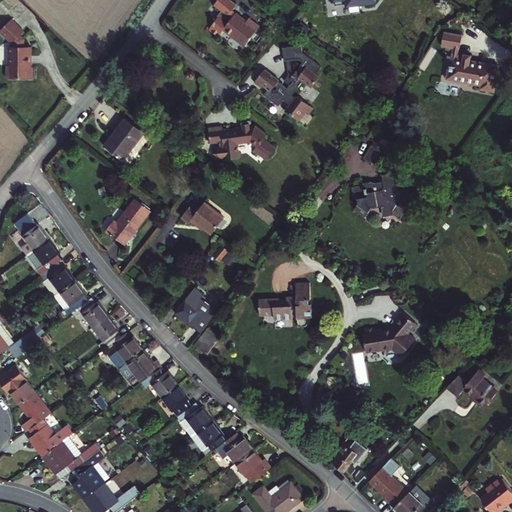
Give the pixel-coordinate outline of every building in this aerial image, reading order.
[(248,41),(262,22),(251,14),(247,19),(245,17),(247,15),(238,9),(235,13),(232,11),(239,1),(237,0),(220,0),(218,3),(225,8),(221,14),(222,14),(214,27),(223,33),(228,27),(248,41)] [(25,29),(11,18),(0,30),(13,43),(25,37),(21,33),(25,29)] [(451,53),(449,53),(446,77),(481,82),(480,86),(492,87),(496,63),(469,58),(469,54),(462,53),(462,56),(455,55),(456,48),(458,48),(460,35),(443,32),(441,46),(452,47),(451,53)] [(8,65),(8,77),(34,77),(34,66),(32,66),(32,45),(25,45),(25,37),(13,43),(13,46),(10,46),(10,65),(8,65)] [(289,107),(301,114),(309,104),(310,105),(314,108),(318,102),(301,90),(300,92),(296,89),(306,75),(316,82),(324,71),(320,68),(325,61),(306,47),(305,40),(287,43),(288,55),(291,55),(295,54),(304,53),(305,58),(296,70),(294,73),(296,75),(292,80),(289,84),(281,78),(281,77),(267,65),(258,77),(267,82),(272,86),(268,91),(283,101),(286,97),(293,102),(289,107)] [(295,54),(291,55),(292,69),(287,76),(292,80),(296,75),(294,73),(296,70),(295,54)] [(265,85),(267,82),(258,77),(256,79),(265,85)] [(309,104),(301,114),(303,116),(310,105),(309,104)] [(113,134),(105,144),(121,157),(130,145),(142,129),(124,115),(111,132),(113,134)] [(223,123),(208,125),(210,140),(223,139),(226,156),(240,155),(238,139),(251,138),(257,143),(255,147),(268,156),(276,145),(264,136),(267,132),(256,124),(250,125),(250,120),(243,120),(244,124),(242,124),(241,123),(234,124),(235,125),(223,126),(223,123)] [(103,143),(105,144),(113,134),(111,132),(103,143)] [(371,144),(363,157),(375,164),(382,151),(371,144)] [(136,150),(130,145),(121,157),(127,162),(136,150)] [(364,184),(351,186),(353,198),(357,198),(356,203),(352,209),(363,216),(369,207),(379,205),(380,211),(390,210),(395,203),(400,207),(399,209),(407,214),(417,199),(406,191),(405,185),(396,187),(394,179),(399,179),(397,168),(380,170),(382,183),(380,185),(372,186),(371,181),(364,182),(364,184)] [(117,220),(109,230),(127,245),(153,210),(138,199),(120,222),(117,220)] [(223,217),(203,202),(191,219),(211,234),(223,217)] [(19,248),(25,256),(48,239),(37,225),(36,226),(27,214),(13,224),(27,242),(19,248)] [(48,239),(25,256),(39,275),(58,261),(60,259),(57,255),(60,253),(49,239),(48,239)] [(220,245),(212,255),(219,260),(227,249),(220,245)] [(223,260),(236,270),(242,260),(229,251),(223,260)] [(58,261),(39,275),(37,276),(52,296),(74,280),(63,266),(62,266),(58,261)] [(74,280),(52,296),(63,310),(58,313),(62,318),(79,306),(87,300),(83,295),(84,294),(74,280)] [(279,298),(279,296),(260,298),(261,314),(275,313),(275,317),(294,316),(294,314),(300,314),(300,324),(306,324),(309,322),(309,315),(312,315),(312,302),(309,302),(309,297),(311,297),(310,281),(296,281),(296,295),(288,296),(288,298),(279,298)] [(177,313),(203,333),(208,325),(219,311),(203,298),(206,294),(197,287),(177,313)] [(79,306),(94,326),(109,314),(99,300),(98,301),(94,295),(87,300),(79,306)] [(366,328),(366,333),(364,334),(368,352),(393,348),(402,355),(414,339),(407,333),(411,329),(413,330),(418,323),(404,312),(393,327),(377,327),(366,328)] [(109,314),(94,326),(104,339),(99,343),(103,350),(116,340),(122,335),(118,329),(120,328),(109,314)] [(0,352),(5,348),(12,344),(0,328),(0,352)] [(5,348),(11,356),(37,337),(31,329),(12,344),(5,348)] [(212,355),(222,341),(208,330),(198,344),(212,355)] [(119,368),(121,367),(143,350),(133,337),(131,338),(126,332),(122,335),(116,340),(120,346),(109,354),(119,368)] [(136,373),(142,382),(161,367),(163,366),(158,360),(154,362),(144,349),(143,350),(121,367),(129,378),(136,373)] [(0,374),(0,383),(3,387),(24,371),(17,362),(0,374)] [(153,383),(163,397),(179,385),(169,371),(166,373),(161,367),(142,382),(146,387),(153,383)] [(462,390),(483,407),(495,392),(480,380),(484,375),(477,369),(466,382),(457,374),(444,387),(455,396),(461,389),(462,390)] [(38,390),(24,371),(3,387),(7,393),(10,391),(19,404),(38,390)] [(179,385),(163,397),(172,410),(176,407),(180,414),(190,406),(186,400),(189,398),(179,385)] [(38,390),(19,404),(29,417),(20,424),(25,430),(29,427),(46,415),(53,409),(38,390)] [(196,402),(190,406),(180,414),(178,415),(182,420),(181,422),(191,436),(212,420),(202,406),(200,408),(196,402)] [(68,422),(57,430),(46,415),(29,427),(32,432),(29,435),(43,453),(71,433),(75,430),(68,422)] [(212,420),(191,436),(206,455),(222,443),(225,441),(221,436),(222,434),(212,420)] [(333,458),(353,473),(358,468),(352,463),(356,459),(358,461),(370,447),(352,432),(333,458)] [(69,463),(73,468),(102,447),(97,441),(84,451),(71,433),(43,453),(42,454),(56,472),(69,463)] [(225,441),(222,443),(227,449),(226,451),(235,463),(253,450),(243,437),(240,439),(236,433),(225,441)] [(117,446),(112,439),(104,445),(109,452),(117,446)] [(86,495),(107,481),(112,477),(99,459),(107,454),(102,447),(73,468),(80,477),(75,481),(86,495)] [(253,450),(235,463),(250,483),(270,468),(264,459),(261,461),(253,450)] [(394,508),(409,492),(391,475),(399,466),(391,458),(369,482),(385,498),(384,499),(394,508)] [(60,478),(73,468),(69,463),(56,472),(60,478)] [(356,474),(359,477),(365,471),(362,467),(356,474)] [(511,490),(503,479),(500,482),(497,479),(486,488),(488,491),(480,497),(491,511),(494,511),(504,505),(505,507),(511,501),(511,490)] [(118,496),(107,481),(86,495),(98,511),(100,511),(111,504),(115,510),(123,504),(145,488),(140,480),(118,496)] [(288,481),(276,490),(278,493),(290,484),(288,481)] [(263,487),(253,494),(266,511),(284,511),(302,499),(290,484),(278,493),(276,490),(274,486),(266,492),(263,487)] [(409,492),(394,508),(398,511),(426,511),(428,511),(424,507),(429,502),(414,488),(409,492)]
